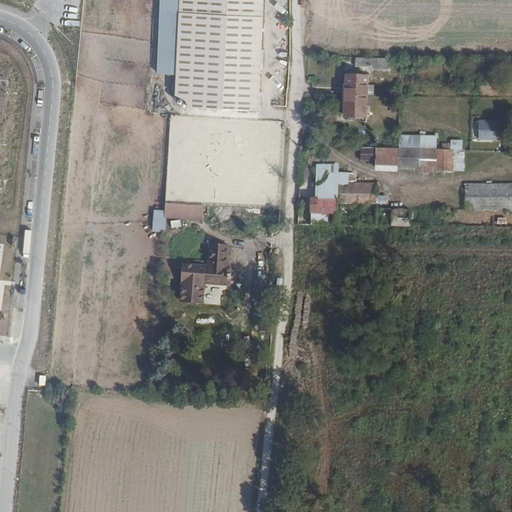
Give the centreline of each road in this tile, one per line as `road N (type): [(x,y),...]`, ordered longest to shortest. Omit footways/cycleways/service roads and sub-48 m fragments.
road 1 (track): [(264,511),(289,310),(300,0)]
road 2 (unclassified): [(0,17),(38,42),(53,87),(29,334),(18,372)]
road 3 (residential): [(18,372),(5,511)]
